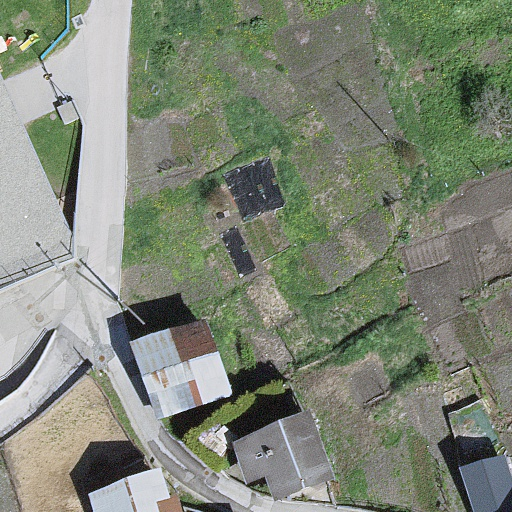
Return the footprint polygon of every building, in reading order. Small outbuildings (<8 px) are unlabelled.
[(76,0),(0,0),(0,290),(78,257),(85,121),(68,127),(58,109),(69,106),(51,59),(76,39),(76,0)] [(215,331),(142,354),(164,425),(237,403),(215,331)] [(319,423),(241,452),(256,493),(279,484),(287,505),(342,485),(319,423)] [(511,511),(511,483),(506,465),(466,478),(477,511),(511,511)] [(179,511),(168,479),(96,505),(98,511),(179,511)]
